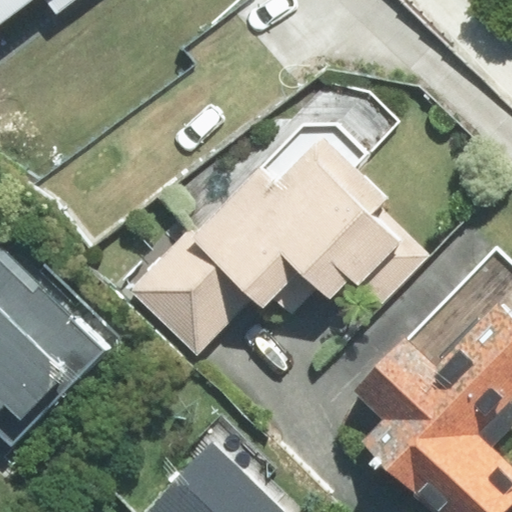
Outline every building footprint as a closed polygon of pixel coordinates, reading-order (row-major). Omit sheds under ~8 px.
[(0,0),(0,25),(35,0),(47,0),(56,12),(72,0),(0,0)] [(305,123),(128,290),(192,362),(250,302),(260,314),(268,301),(289,316),(315,290),(328,302),(349,285),(377,314),(430,250),(351,172),(368,156),(340,126),(305,123)] [(0,414),(4,410),(26,432),(109,350),(0,241),(0,414)] [(511,260),(496,245),(348,396),(378,425),(357,448),(423,511),(498,511),(511,498),(511,473),(464,427),(511,384),(511,260)] [(283,511),(212,442),(142,511),(283,511)]
